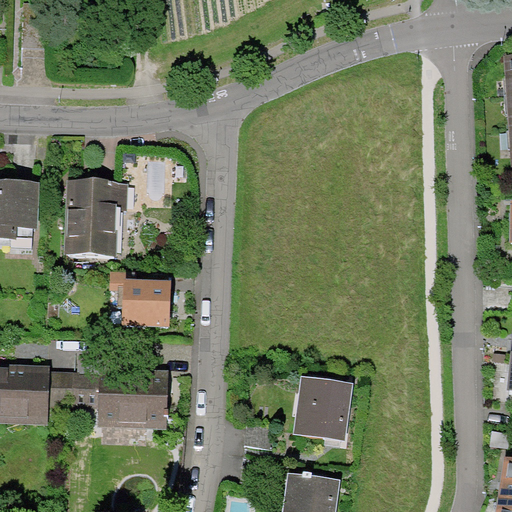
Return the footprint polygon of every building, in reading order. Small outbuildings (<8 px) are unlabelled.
[(131,188),(72,186),(69,263),(118,264),(120,215),(131,215),(131,188)] [(48,193),(0,189),(0,245),(17,247),(18,235),(44,237),(48,193)] [(179,291),(133,289),(131,333),(177,335),(179,291)] [(180,382),(0,370),(0,426),(56,430),(57,406),(102,409),(100,431),(176,436),(180,382)] [(360,390),(308,382),(300,439),(351,447),(360,390)] [(274,421),(246,418),(242,448),(270,451),(274,421)] [(511,462),(507,462),(502,489),(500,500),(511,501),(511,462)] [(342,511),(347,487),(293,479),(288,511),(342,511)] [(511,511),(511,501),(500,500),(498,511),(511,511)]
